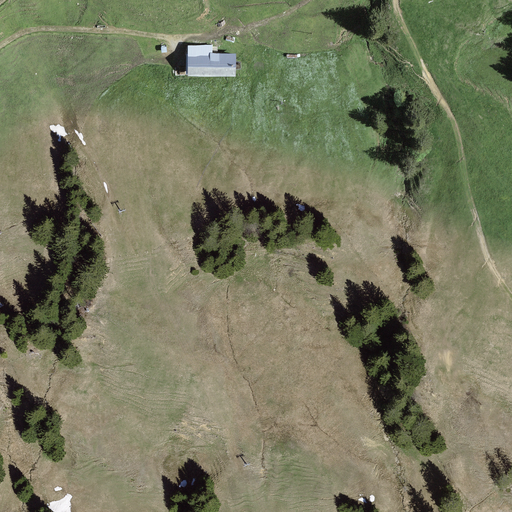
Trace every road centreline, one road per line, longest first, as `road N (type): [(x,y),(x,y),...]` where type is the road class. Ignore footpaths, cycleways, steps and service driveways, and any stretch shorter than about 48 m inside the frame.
road 1 (track): [(396,0),(460,137),(485,255),(511,297)]
road 2 (track): [(0,45),(37,29),(204,37),(306,0)]
